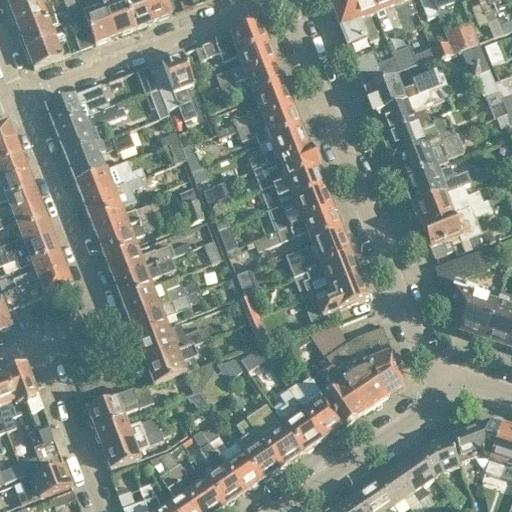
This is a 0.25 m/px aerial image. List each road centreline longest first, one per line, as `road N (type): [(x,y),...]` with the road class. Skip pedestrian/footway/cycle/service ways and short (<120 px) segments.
road 1 (residential): [(442,380),(426,363),(281,0)]
road 2 (residential): [(40,342),(100,318),(19,100)]
road 3 (residential): [(19,100),(274,0)]
road 4 (residential): [(279,511),(427,407),(442,380)]
road 5 (residential): [(103,511),(40,342)]
